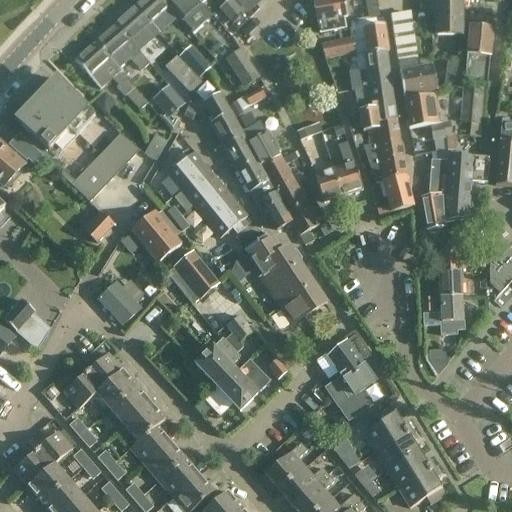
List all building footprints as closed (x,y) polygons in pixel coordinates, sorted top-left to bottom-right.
[(162,0),(145,0),(135,9),(159,36),(178,19),(181,23),(182,22),(162,0)] [(162,0),(182,22),(198,8),(202,5),(197,0),(162,0)] [(230,0),(220,9),(233,25),(244,15),(231,0),(230,0)] [(264,0),(246,0),(254,9),(265,0),(264,0)] [(317,20),(319,32),(320,35),(346,30),(343,18),(347,18),(343,0),(324,0),(325,1),(313,3),(317,20)] [(436,5),(436,37),(462,37),(462,0),(448,0),(448,5),(436,5)] [(115,27),(149,66),(150,65),(139,54),(159,36),(135,9),(115,27)] [(410,15),(391,18),(399,64),(418,61),(410,15)] [(364,55),(369,90),(371,100),(371,106),(393,103),(386,52),(388,52),(384,26),(364,29),(367,55),(364,55)] [(115,27),(95,45),(118,70),(130,60),(142,73),(149,66),(115,27)] [(464,85),(487,88),(493,30),(470,28),(464,85)] [(353,42),(330,48),(332,60),(355,55),(353,42)] [(100,91),(112,80),(119,87),(117,89),(125,98),(127,97),(140,112),(148,105),(120,73),(118,75),(116,72),(118,70),(95,45),(75,62),(88,77),(100,91)] [(259,79),(243,55),(241,52),(227,61),(245,88),(259,79)] [(188,64),(203,81),(211,73),(196,56),(188,64)] [(419,70),(418,61),(399,64),(404,99),(438,93),(433,67),(419,70)] [(447,63),(444,89),(456,84),(458,63),(447,63)] [(179,83),(190,95),(202,84),(190,72),(179,83)] [(96,120),(69,94),(55,80),(22,115),(28,120),(21,127),(24,131),(18,137),(38,154),(75,191),(90,205),(140,152),(121,135),(75,183),(52,161),(55,158),(58,160),(96,120)] [(169,87),(152,102),(169,121),(185,106),(169,87)] [(463,88),(460,124),(480,126),(483,90),(463,88)] [(371,106),(371,100),(369,90),(354,92),(358,115),(360,114),(374,112),(377,125),(396,122),(393,103),(371,106)] [(229,109),(228,109),(231,115),(230,115),(234,122),(245,116),(243,113),(266,100),(261,91),(246,99),(245,98),(237,103),(238,104),(235,105),(232,99),(226,103),(229,109)] [(105,94),(94,104),(104,116),(115,106),(105,94)] [(208,102),(204,105),(214,123),(211,125),(223,147),(242,138),(241,134),(234,122),(230,115),(225,106),(219,95),(208,102)] [(434,97),(424,98),(404,101),(409,130),(429,127),(438,125),(434,97)] [(187,109),(183,118),(193,122),(197,113),(187,109)] [(368,132),(370,146),(400,143),(396,122),(377,125),(374,112),(360,114),(363,133),(368,132)] [(511,126),(509,127),(509,122),(502,121),(495,187),(511,188),(511,126)] [(256,160),(262,171),(281,160),(260,123),(241,134),(242,138),(256,160)] [(319,125),(296,134),(300,143),(323,134),(319,125)] [(452,136),(450,125),(431,127),(434,142),(446,140),(445,137),(452,136)] [(341,126),(332,129),(336,139),(345,136),(341,126)] [(9,147),(8,147),(27,165),(27,164),(38,154),(18,137),(9,147)] [(155,137),(144,156),(156,163),(167,144),(155,137)] [(256,160),(242,138),(223,147),(236,171),(256,160)] [(438,142),(428,144),(430,155),(440,152),(438,142)] [(369,165),(402,158),(400,143),(370,146),(363,148),(369,165)] [(333,171),(341,199),(355,194),(355,196),(358,195),(358,193),(363,192),(347,145),(338,148),(345,167),(333,171)] [(0,186),(2,189),(23,168),(0,146),(0,186)] [(168,176),(181,192),(208,170),(195,154),(192,157),(187,151),(175,161),(180,166),(168,176)] [(448,169),(444,224),(468,221),(471,184),(487,185),(489,160),(473,158),(449,157),(449,152),(431,155),(432,161),(441,162),(442,169),(448,169)] [(281,160),(262,171),(269,182),(287,215),(306,205),(313,200),(311,196),(303,201),(284,166),(297,159),(294,154),(282,161),(281,160)] [(376,185),(382,183),(406,178),(402,158),(369,165),(376,185)] [(269,182),(262,171),(256,160),(236,171),(253,202),(263,196),(258,189),(269,182)] [(421,200),(427,232),(443,229),(444,224),(448,169),(442,169),(441,162),(432,161),(432,169),(431,189),(431,198),(421,200)] [(194,209),(220,186),(208,170),(181,192),(194,209)] [(341,199),(333,171),(314,177),(324,204),(341,199)] [(414,208),(406,178),(382,183),(389,208),(377,212),(379,218),(414,208)] [(292,223),(287,215),(269,182),(258,189),(263,196),(253,202),(262,216),(265,215),(274,231),(277,232),(292,223)] [(194,209),(207,224),(233,202),(220,186),(194,209)] [(233,202),(207,224),(220,240),(232,231),(237,236),(248,227),(244,221),(247,219),(233,202)] [(319,228),(306,205),(287,215),(292,223),(305,247),(314,243),(308,233),(319,228)] [(166,215),(174,224),(181,219),(173,209),(166,215)] [(100,214),(83,233),(97,246),(114,227),(100,214)] [(132,234),(158,265),(181,246),(156,215),(132,234)] [(189,229),(181,219),(174,224),(182,234),(189,229)] [(332,233),(328,225),(320,230),(324,238),(332,233)] [(492,302),(493,303),(511,282),(511,248),(496,234),(491,240),(489,271),(490,285),(500,294),(492,302)] [(122,243),(132,255),(140,248),(131,236),(122,243)] [(458,239),(436,257),(436,258),(437,257),(438,276),(460,275),(458,239)] [(273,241),(271,241),(248,256),(282,306),(285,304),(284,302),(289,299),(277,279),(299,265),(301,260),(296,253),(291,253),(287,248),(281,252),(274,242),(273,241)] [(175,270),(167,276),(192,307),(200,301),(218,286),(193,255),(175,270)] [(239,257),(229,275),(237,285),(251,274),(239,257)] [(326,305),(299,265),(277,279),(289,299),(284,302),(285,304),(282,306),(283,307),(279,309),(291,327),(326,305)] [(438,276),(440,300),(461,299),(460,275),(438,276)] [(130,282),(121,290),(116,285),(98,301),(123,327),(140,311),(135,305),(144,297),(130,282)] [(441,324),(448,324),(455,324),(455,332),(463,332),(461,299),(440,300),(441,324)] [(434,300),(422,300),(422,314),(434,314),(434,300)] [(35,313),(21,301),(2,322),(16,335),(35,313)] [(438,316),(423,317),(424,328),(438,327),(438,316)] [(252,334),(240,318),(227,329),(240,344),(252,334)] [(0,356),(15,339),(0,325),(0,356)] [(325,391),(337,409),(348,424),(373,407),(363,392),(374,384),(357,360),(366,353),(355,337),(328,359),(342,379),(325,391)] [(195,367),(216,389),(205,399),(206,401),(236,372),(230,367),(239,358),(223,342),(215,350),(214,349),(195,367)] [(444,353),(429,354),(430,363),(438,376),(439,377),(448,365),(444,353)] [(108,356),(86,375),(100,392),(122,372),(108,356)] [(278,382),(287,374),(277,362),(268,369),(278,382)] [(236,372),(206,401),(220,416),(232,405),(240,413),(270,384),(255,369),(253,367),(241,378),(236,372)] [(111,412),(137,389),(122,372),(100,392),(96,395),(111,412)] [(78,411),(96,395),(100,392),(86,375),(64,394),(78,411)] [(53,389),(45,395),(52,403),(60,397),(53,389)] [(137,389),(111,412),(125,429),(151,406),(137,389)] [(151,406),(125,429),(138,444),(157,429),(165,422),(151,406)] [(391,409),(377,418),(381,424),(364,435),(376,454),(411,432),(406,424),(402,427),(391,409)] [(78,421),(70,428),(80,439),(88,432),(78,421)] [(310,427),(300,435),(306,442),(316,434),(310,427)] [(157,429),(138,444),(129,451),(145,469),(171,445),(157,429)] [(97,443),(88,432),(80,439),(89,450),(97,443)] [(417,441),(411,432),(376,454),(387,473),(418,454),(412,444),(417,441)] [(50,471),(55,466),(72,451),(57,434),(35,453),(50,471)] [(346,449),(338,438),(329,444),(337,455),(346,449)] [(145,469),(159,485),(185,462),(171,445),(145,469)] [(265,476),(279,492),(305,469),(298,461),(307,453),(301,446),(265,476)] [(74,459),(84,470),(91,463),(82,452),(74,459)] [(50,471),(35,453),(13,472),(28,490),(50,471)] [(98,460),(108,472),(116,465),(106,453),(98,460)] [(424,463),(418,454),(387,473),(398,491),(434,469),(429,461),(424,463)] [(200,478),(185,462),(159,485),(173,501),(200,478)] [(91,463),(84,470),(93,481),(101,474),(91,463)] [(108,472),(118,483),(126,476),(116,465),(108,472)] [(69,482),(55,466),(50,471),(28,490),(42,506),(69,482)] [(279,492),(292,507),(327,476),(322,470),(313,478),(305,469),(279,492)] [(440,478),(434,469),(398,491),(410,510),(426,500),(430,507),(445,498),(435,480),(440,478)] [(354,477),(363,488),(370,483),(360,472),(354,477)] [(292,507),(295,511),(318,511),(331,500),(324,492),(334,483),(327,476),(292,507)] [(193,511),(214,494),(200,478),(173,501),(182,511),(193,511)] [(47,511),(67,511),(83,498),(69,482),(42,506),(47,511)] [(370,483),(363,488),(372,498),(378,493),(370,483)] [(102,491),(112,502),(119,495),(110,484),(102,491)] [(126,493),(136,504),(144,497),(134,486),(126,493)] [(243,511),(227,493),(212,507),(205,511),(243,511)] [(112,502),(120,511),(122,511),(129,507),(119,495),(112,502)] [(144,497),(136,504),(143,511),(150,511),(154,509),(144,497)] [(318,511),(348,511),(359,503),(354,497),(339,509),(331,500),(318,511)] [(95,511),(83,498),(67,511),(95,511)] [(359,503),(348,511),(363,511),(365,510),(359,503)]
